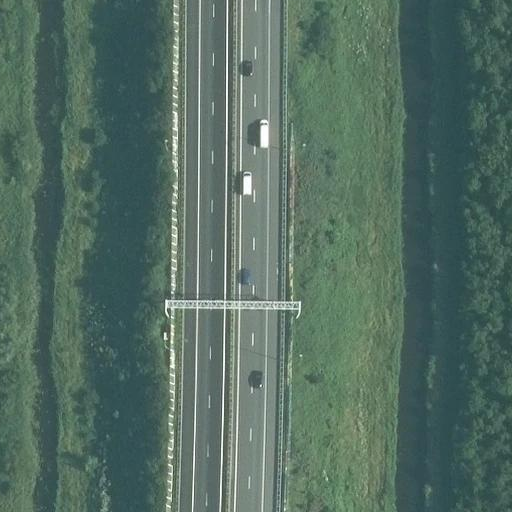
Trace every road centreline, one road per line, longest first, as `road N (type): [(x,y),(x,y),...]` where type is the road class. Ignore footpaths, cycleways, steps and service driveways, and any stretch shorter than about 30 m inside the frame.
road 1 (track): [(374,0),(379,190),(368,511)]
road 2 (track): [(90,0),(83,267),(91,511)]
road 3 (motorway): [(212,0),(204,511)]
road 4 (motorway): [(246,511),(253,0)]
